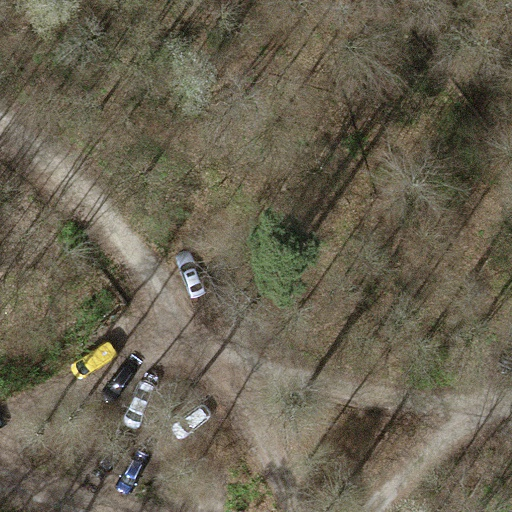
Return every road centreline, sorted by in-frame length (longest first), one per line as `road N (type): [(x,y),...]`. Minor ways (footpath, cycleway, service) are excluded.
road 1 (track): [(207,337),(163,275),(87,195),(0,122)]
road 2 (track): [(487,407),(243,399)]
road 3 (track): [(207,337),(0,418)]
road 4 (track): [(303,511),(207,337)]
road 5 (track): [(511,402),(487,407),(416,461),(372,511)]
